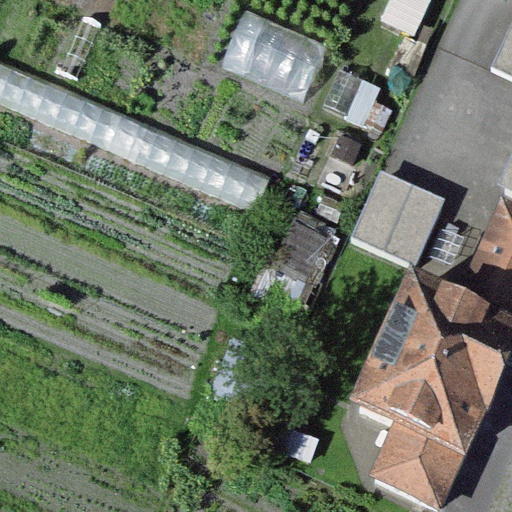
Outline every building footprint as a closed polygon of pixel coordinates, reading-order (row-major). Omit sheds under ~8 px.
[(429,2),(424,0),(389,0),(377,27),(410,42),(429,2)] [(511,88),(511,19),(486,76),(511,88)] [(359,149),(337,140),(319,180),(341,190),(359,149)] [(511,198),(511,152),(495,191),(511,198)] [(239,198),(248,167),(204,154),(195,185),(239,198)] [(440,207),(375,179),(346,245),(411,274),(440,207)] [(445,307),(395,285),(334,422),(381,443),(361,488),(414,511),(432,511),(511,332),(511,221),(488,211),(445,307)] [(324,242),(289,228),(269,274),(304,289),(324,242)] [(273,360),(230,342),(204,404),(247,422),(273,360)]
